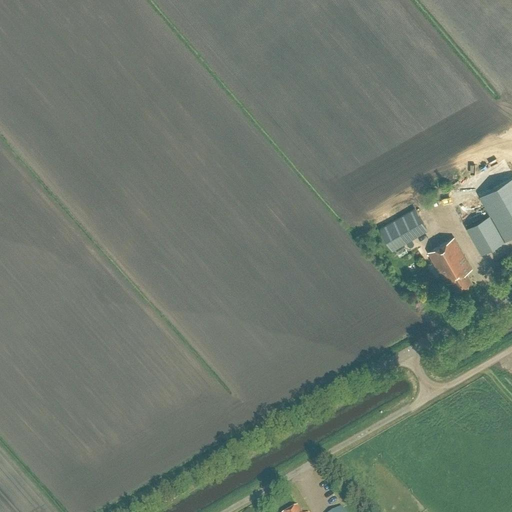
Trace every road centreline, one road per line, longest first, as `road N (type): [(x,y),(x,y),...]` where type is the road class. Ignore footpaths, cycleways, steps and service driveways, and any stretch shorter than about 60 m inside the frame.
road 1 (tertiary): [(129,511),(405,352)]
road 2 (unclassified): [(228,511),(431,394)]
road 3 (tertiary): [(405,352),(511,291)]
